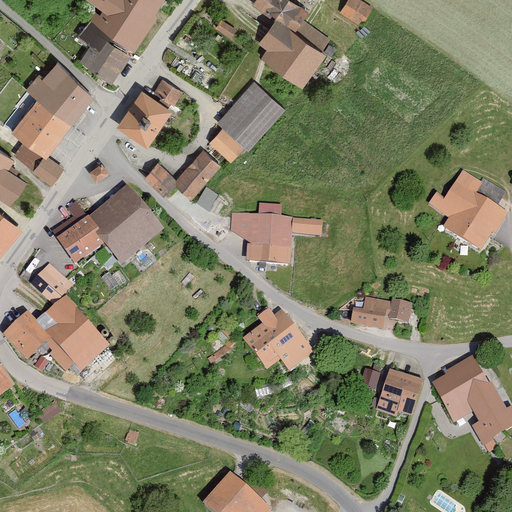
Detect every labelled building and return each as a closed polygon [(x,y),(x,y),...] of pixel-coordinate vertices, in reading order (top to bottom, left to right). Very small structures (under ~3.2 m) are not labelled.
[(131,48),(134,50),(154,22),(127,0),(91,0),(96,3),(105,10),(102,13),(94,8),(88,17),(92,20),(131,48)] [(127,0),(154,22),(166,0),(127,0)] [(296,0),(257,0),(254,5),(278,20),(298,33),(313,11),(296,0)] [(363,0),(348,0),(339,12),(362,27),(373,7),(363,0)] [(221,19),(216,28),(233,39),(238,30),(221,19)] [(134,50),(131,48),(92,20),(78,40),(89,46),(82,64),(114,85),(134,50)] [(330,54),(278,20),(260,42),(270,50),(263,56),(307,89),(330,54)] [(74,127),(97,98),(58,65),(44,82),(38,77),(28,90),(39,99),(74,127)] [(162,79),(153,93),(175,107),(184,92),(162,79)] [(288,110),(256,82),(219,122),(225,127),(211,143),(233,163),(251,151),(288,110)] [(137,102),(120,126),(150,147),(175,111),(143,91),(137,102)] [(48,158),(74,127),(39,99),(14,129),(26,139),(48,158)] [(54,186),(64,168),(48,158),(26,139),(13,154),(54,186)] [(16,159),(0,147),(0,196),(14,206),(29,183),(10,168),(16,159)] [(224,166),(205,150),(191,167),(211,182),(224,166)] [(101,161),(89,171),(98,183),(111,174),(101,161)] [(150,173),(146,176),(164,195),(172,188),(178,181),(160,163),(150,173)] [(211,182),(191,167),(178,181),(194,198),(211,182)] [(440,194),(431,207),(451,220),(445,231),(486,250),(493,238),(496,239),(511,215),(480,196),(484,186),(464,174),(448,198),(440,194)] [(166,232),(129,187),(93,217),(105,232),(101,237),(108,246),(124,267),(166,232)] [(105,232),(93,217),(80,200),(68,209),(72,214),(55,231),(77,266),(108,246),(101,237),(105,232)] [(232,232),(250,248),(274,250),(274,238),(294,239),(292,237),(324,238),(324,222),(285,220),(283,207),(261,206),(260,215),(234,213),(232,232)] [(0,258),(23,229),(0,209),(0,258)] [(250,248),(249,263),(293,266),(294,239),(274,238),(274,250),(250,248)] [(73,287),(40,252),(22,274),(53,300),(73,287)] [(60,327),(50,337),(55,342),(47,348),(67,373),(78,365),(85,374),(113,347),(70,297),(50,313),(60,327)] [(365,298),(353,304),(349,325),(383,331),(387,310),(389,303),(365,298)] [(413,307),(389,303),(387,310),(392,311),(390,323),(410,326),(413,307)] [(266,324),(246,339),(270,370),(284,360),(293,372),(317,354),(283,309),(276,315),(272,309),(261,317),(266,324)] [(30,315),(5,336),(30,363),(47,348),(55,342),(50,337),(30,315)] [(476,356),(434,384),(453,422),(473,411),(500,394),(476,356)] [(0,361),(0,399),(18,387),(0,361)] [(387,365),(371,411),(395,420),(398,410),(404,373),(387,365)] [(382,373),(365,368),(360,385),(377,390),(382,373)] [(425,380),(404,373),(398,410),(411,417),(425,380)] [(505,402),(500,394),(473,411),(477,419),(480,425),(475,427),(487,451),(496,446),(494,441),(511,429),(511,407),(507,408),(505,402)] [(45,422),(62,410),(55,399),(37,411),(45,422)] [(130,431),(127,441),(135,446),(139,433),(130,431)] [(233,474),(206,506),(212,511),(271,511),(274,508),(238,478),(233,474)]
